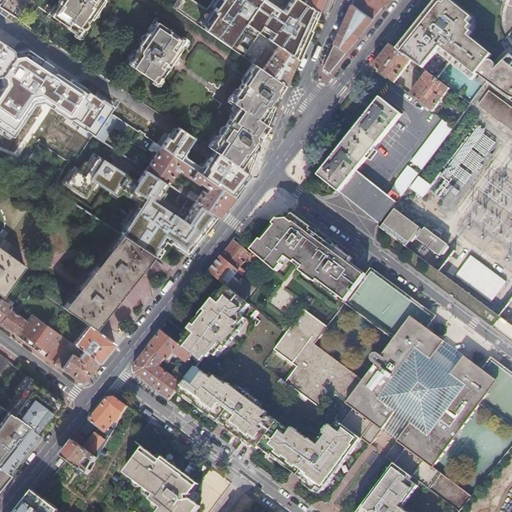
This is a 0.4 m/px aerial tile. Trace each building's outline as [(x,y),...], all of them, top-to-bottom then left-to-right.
[(49,15),(76,33),(79,28),(81,30),(84,26),(91,15),(89,13),(95,4),(97,6),(101,0),(56,0),(53,6),(55,7),(49,15)] [(276,46),(295,59),(303,40),(314,17),(316,12),(302,2),(302,0),(176,0),(171,7),(250,62),(253,57),(266,39),(276,46)] [(302,0),(302,2),(316,12),(321,0),(302,0)] [(373,0),(353,0),(353,2),(373,18),(382,7),(373,0)] [(437,1),(414,29),(398,49),(420,66),(424,69),(440,49),(442,47),(476,75),(478,72),(486,62),(493,54),(470,36),(473,32),(470,29),(473,25),(470,22),(473,17),(465,11),(464,13),(447,0),(446,0),(445,1),(444,2),(443,2),(442,2),(441,2),(439,2),(438,1),(437,1)] [(335,41),(348,50),(363,31),(373,18),(353,2),(341,28),(335,41)] [(47,14),(49,15),(55,7),(53,6),(51,4),(44,14),(46,16),(47,14)] [(100,7),(97,6),(95,4),(89,13),(91,15),(94,16),(100,7)] [(19,20),(16,24),(40,41),(43,36),(25,24),(19,20)] [(131,65),(154,81),(152,83),(158,87),(162,86),(165,82),(165,79),(184,49),(188,49),(191,45),(191,42),(186,38),(185,40),(159,22),(154,31),(151,30),(140,46),(142,48),(131,65)] [(79,28),(76,33),(75,35),(79,38),(86,28),(84,26),(81,30),(79,28)] [(77,156),(92,135),(91,134),(106,112),(111,105),(0,31),(0,154),(21,168),(38,143),(65,160),(70,152),(77,156)] [(339,61),(348,50),(335,41),(322,72),(327,76),(339,61)] [(398,49),(390,44),(381,55),(372,66),(394,83),(405,68),(413,74),(420,66),(398,49)] [(253,57),(250,62),(254,65),(283,85),(289,71),(295,59),(276,46),(272,52),(264,47),(255,59),(253,57)] [(511,64),(506,59),(496,70),(495,69),(495,68),(496,68),(496,67),(496,66),(496,65),(496,64),(496,63),(495,62),(494,62),(494,61),(493,61),(492,61),(491,60),(490,60),(489,61),(488,61),(488,62),(487,62),(486,63),(486,62),(478,72),(488,80),(509,96),(511,97),(511,64)] [(254,65),(250,62),(242,73),(245,75),(248,71),(250,73),(254,65)] [(215,143),(211,149),(219,155),(248,174),(255,153),(264,131),(269,120),(276,101),(283,85),(254,65),(250,73),(248,71),(245,75),(235,90),(232,94),(234,96),(230,102),(232,103),(236,106),(229,117),(224,125),(226,127),(225,128),(221,134),(219,132),(216,137),(213,141),(215,143)] [(433,112),(450,88),(427,72),(410,95),(433,112)] [(225,99),(230,102),(234,96),(232,94),(235,90),(233,88),(225,99)] [(511,132),(511,107),(490,90),(478,106),(511,132)] [(340,192),(380,224),(397,201),(357,171),(402,114),(380,97),(318,175),(336,189),(340,193),(340,192)] [(112,104),(106,112),(107,113),(127,126),(151,142),(159,147),(204,177),(231,195),(239,185),(248,174),(219,155),(218,156),(220,158),(214,167),(195,153),(134,111),(133,112),(119,102),(113,105),(112,104)] [(227,115),(229,117),(236,106),(232,103),(228,110),(230,111),(227,115)] [(107,113),(93,135),(102,141),(112,127),(121,133),(127,126),(107,113)] [(421,169),(453,126),(442,118),(410,161),(421,169)] [(217,131),(219,132),(221,134),(225,128),(226,127),(224,125),(222,124),(221,125),(217,131)] [(473,126),(435,193),(442,196),(459,166),(473,174),(484,154),(488,156),(497,140),(473,126)] [(214,135),(206,146),(211,149),(215,143),(213,141),(216,137),(214,135)] [(159,147),(151,142),(147,149),(154,154),(159,147)] [(154,154),(144,169),(166,183),(174,170),(170,168),(173,164),(180,169),(178,170),(197,183),(198,181),(208,188),(207,190),(204,188),(202,190),(201,189),(197,196),(180,184),(177,190),(193,201),(215,215),(223,205),(231,195),(204,177),(159,147),(154,154)] [(120,233),(152,254),(158,245),(155,244),(162,234),(169,239),(168,240),(186,252),(192,244),(205,227),(215,215),(193,201),(188,209),(182,218),(176,215),(154,200),(166,183),(144,169),(144,168),(135,181),(92,152),(85,162),(87,163),(81,171),(73,166),(62,183),(84,198),(95,182),(116,196),(121,187),(141,200),(119,232),(120,233)] [(389,187),(400,196),(418,173),(407,164),(389,187)] [(420,176),(411,188),(424,198),(433,185),(420,176)] [(182,206),(176,215),(182,218),(188,209),(182,206)] [(383,228),(406,246),(420,228),(397,211),(383,228)] [(277,219),(276,219),(273,224),(274,226),(262,242),(260,240),(251,250),(271,267),(277,272),(283,265),(281,264),(286,258),(294,265),(296,262),(303,267),(300,272),(316,284),(319,282),(345,301),(370,267),(369,266),(364,274),(358,268),(348,261),(352,257),(335,245),(333,247),(320,238),(309,230),(311,227),(292,213),(288,217),(287,217),(285,219),(279,220),(277,219)] [(449,245),(426,228),(417,240),(440,257),(449,245)] [(89,272),(62,306),(84,321),(93,328),(152,254),(120,233),(89,272)] [(252,254),(234,240),(228,247),(215,263),(208,272),(225,284),(228,286),(234,291),(246,300),(257,284),(254,282),(252,285),(248,281),(241,290),(230,281),(252,254)] [(0,294),(1,295),(2,293),(3,293),(23,264),(8,254),(0,247),(0,294)] [(472,256),(457,276),(492,302),(507,282),(472,256)] [(362,378),(359,377),(314,343),(326,326),(303,309),(286,332),(274,348),(298,366),(287,382),(300,391),(345,425),(371,444),(383,430),(392,437),(401,444),(390,458),(397,464),(415,477),(461,511),(462,510),(471,499),(472,497),(432,466),(480,402),(511,426),(511,372),(500,364),(490,356),(481,368),(480,368),(463,360),(461,358),(455,365),(436,350),(441,344),(438,342),(426,327),(435,315),(420,304),(370,267),(345,301),(393,336),(362,378)] [(251,305),(246,300),(234,291),(228,286),(216,301),(214,299),(209,305),(193,325),(190,329),(192,331),(181,345),(194,355),(201,361),(200,362),(202,363),(207,357),(208,359),(212,354),(216,357),(217,356),(218,357),(220,357),(246,323),(246,321),(245,320),(246,319),(242,316),(251,305)] [(3,297),(1,295),(0,296),(0,319),(8,308),(10,306),(5,303),(8,299),(3,296),(3,297)] [(126,318),(123,317),(129,305),(116,300),(105,325),(120,331),(126,318)] [(511,300),(501,315),(511,323),(511,300)] [(0,323),(5,327),(15,335),(26,320),(25,320),(9,308),(8,308),(0,319),(0,323)] [(26,320),(15,335),(29,344),(44,356),(55,341),(56,340),(60,335),(30,313),(28,317),(25,320),(26,320)] [(81,349),(98,362),(105,352),(113,342),(93,328),(84,321),(82,324),(85,326),(72,342),(81,349)] [(178,343),(162,330),(160,332),(149,346),(166,358),(167,359),(168,360),(174,352),(188,363),(194,355),(181,345),(179,343),(178,343)] [(71,343),(60,335),(56,340),(55,341),(44,356),(62,369),(77,380),(84,379),(98,362),(81,349),(72,342),(71,343)] [(441,344),(436,350),(455,365),(461,358),(463,355),(454,348),(443,340),(441,344)] [(166,358),(149,346),(146,350),(133,366),(134,369),(134,373),(170,400),(178,391),(184,383),(160,365),(166,358)] [(0,353),(0,372),(8,360),(0,353)] [(169,369),(173,364),(168,360),(167,359),(165,362),(167,363),(165,366),(169,369)] [(276,459),(278,457),(292,467),(290,469),(312,485),(310,488),(316,492),(320,487),(325,491),(364,439),(345,425),(341,431),(332,424),(318,443),(312,438),(311,439),(294,427),(290,433),(267,415),(269,412),(258,404),(260,401),(243,389),(240,391),(230,383),(228,385),(216,376),(213,379),(197,366),(189,376),(184,383),(178,391),(186,397),(187,396),(196,402),(195,404),(214,418),(215,416),(230,428),(229,429),(247,443),(249,442),(262,451),(264,449),(276,459)] [(21,387),(28,376),(25,374),(13,390),(19,394),(23,389),(21,387)] [(40,435),(63,406),(62,401),(48,391),(44,388),(28,376),(21,387),(23,389),(19,394),(13,402),(7,411),(12,414),(30,427),(29,427),(40,435)] [(107,440),(108,441),(118,424),(129,406),(115,396),(112,397),(108,397),(105,401),(82,430),(89,435),(96,425),(102,430),(99,434),(107,440)] [(4,408),(7,411),(13,402),(10,400),(4,408)] [(0,466),(9,473),(27,451),(40,435),(29,427),(30,427),(12,414),(7,411),(0,420),(0,466)] [(215,416),(214,418),(229,429),(230,428),(215,416)] [(79,434),(74,440),(98,458),(102,451),(99,449),(107,440),(99,434),(97,432),(86,446),(83,443),(85,441),(85,439),(79,434)] [(67,448),(62,455),(69,461),(88,474),(90,470),(84,466),(84,463),(88,458),(90,459),(95,462),(98,458),(74,440),(67,448)] [(99,449),(102,451),(108,441),(107,440),(99,449)] [(144,448),(135,442),(128,452),(136,458),(125,472),(126,472),(154,494),(151,498),(162,507),(158,511),(195,511),(201,506),(197,503),(189,497),(195,489),(199,484),(157,453),(155,456),(144,448)] [(412,511),(413,511),(406,505),(421,486),(413,480),(415,477),(397,464),(361,511),(412,511)] [(0,484),(9,473),(0,466),(0,484)] [(195,489),(189,497),(197,503),(200,498),(200,493),(195,489)] [(33,490),(15,511),(61,511),(41,496),(33,490)]
